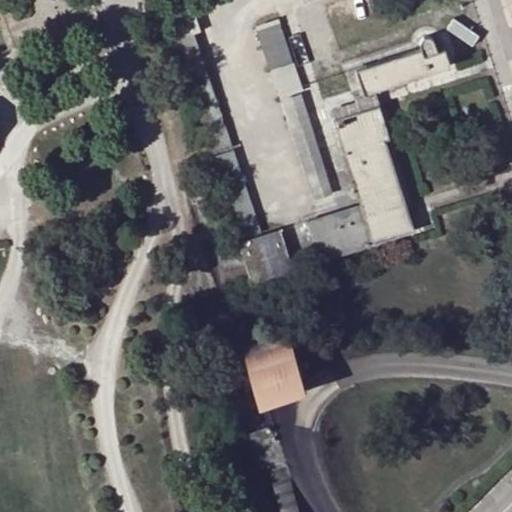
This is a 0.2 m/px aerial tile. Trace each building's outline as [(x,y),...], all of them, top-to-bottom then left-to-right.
[(192,6),(160,17),(168,41),(201,30),(192,6)] [(423,51),(358,71),(366,97),(376,95),(451,69),(446,52),(439,54),(435,42),(431,40),(425,41),(421,45),(423,51)] [(366,97),(358,71),(347,75),(355,101),(366,97)] [(366,97),(355,101),(356,104),(332,112),(335,123),(380,109),(376,95),(366,97)] [(389,141),(380,109),(335,123),(360,206),(307,223),(309,228),(316,249),(302,254),(305,265),(319,260),(321,265),(413,234),(386,143),(389,141)] [(259,227),(249,178),(231,182),(241,231),(259,227)] [(295,232),(302,254),(316,249),(309,228),(295,232)] [(279,233),(240,247),(253,287),(292,273),(279,233)] [(291,331),(245,346),(265,405),(310,390),(291,331)] [(273,428),(252,435),(263,469),(275,466),(285,463),(273,428)]
